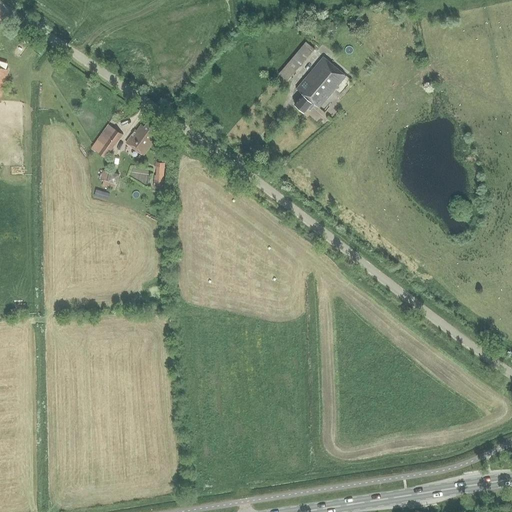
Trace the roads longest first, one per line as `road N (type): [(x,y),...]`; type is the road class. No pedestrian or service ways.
road 1 (unclassified): [(511,373),(271,191),(0,4)]
road 2 (primary): [(302,511),(511,479)]
